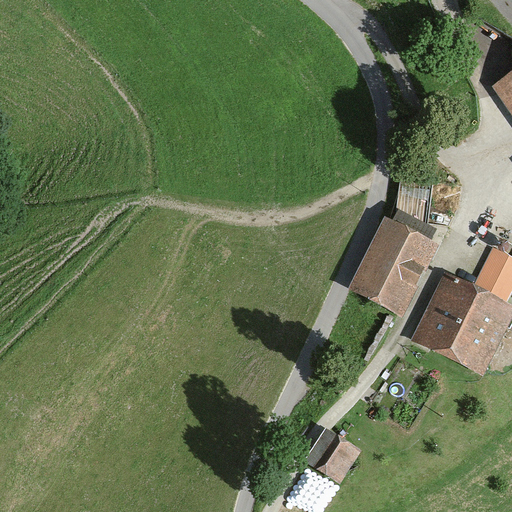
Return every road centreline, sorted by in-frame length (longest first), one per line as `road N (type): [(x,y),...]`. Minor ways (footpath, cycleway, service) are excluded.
road 1 (track): [(318,0),(374,31),(426,125),(465,164),(473,197),(447,268),(270,511)]
road 2 (unclassified): [(313,0),(367,58),(384,108),(385,159),(359,250),(265,441),(242,511)]
road 3 (track): [(448,0),(465,164)]
